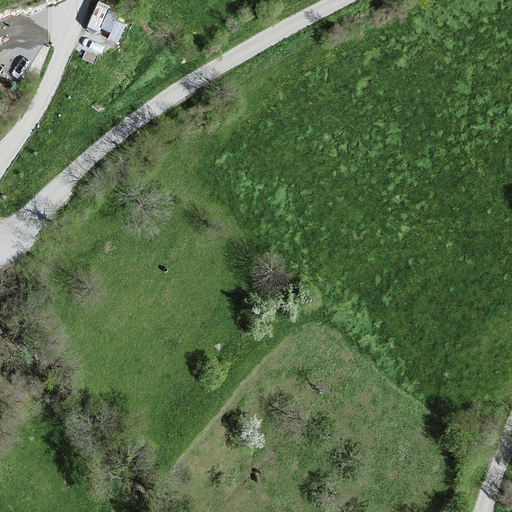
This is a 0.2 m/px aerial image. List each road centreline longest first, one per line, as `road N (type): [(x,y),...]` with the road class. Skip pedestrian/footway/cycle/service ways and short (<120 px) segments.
road 1 (unclassified): [(42,205),(122,131),(210,72),(349,0)]
road 2 (unclassified): [(80,0),(0,164)]
